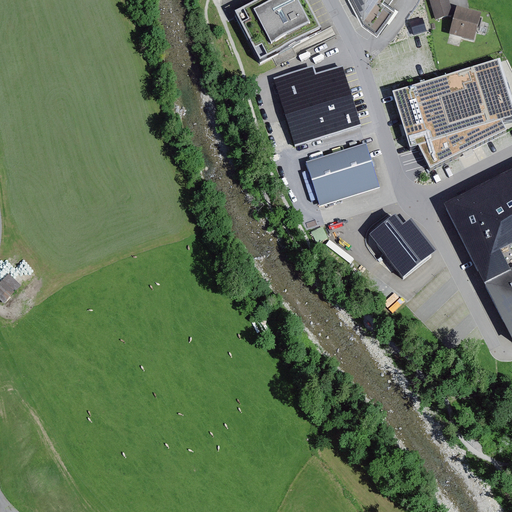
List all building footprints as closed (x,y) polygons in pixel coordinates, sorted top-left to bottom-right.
[(303,0),(270,0),(238,17),(262,63),(321,32),(303,0)] [(349,0),(362,24),(377,34),(395,8),(389,4),(392,0),(349,0)] [(448,0),(428,0),(435,22),(453,16),(448,0)] [(482,16),(458,10),(450,38),(474,45),(482,16)] [(511,101),(501,63),(390,98),(410,158),(418,156),(428,175),(511,136),(506,125),(511,121),(511,101)] [(275,80),(295,148),(362,129),(344,68),(316,77),(314,69),(275,80)] [(366,147),(306,166),(319,209),(379,190),(366,147)] [(511,175),(444,210),(484,289),(510,275),(501,257),(511,250),(511,175)] [(403,230),(395,219),(369,240),(403,282),(437,255),(411,224),(403,230)] [(511,274),(510,275),(484,289),(511,344),(511,274)] [(0,301),(3,305),(21,287),(9,275),(1,284),(0,282),(0,301)]
